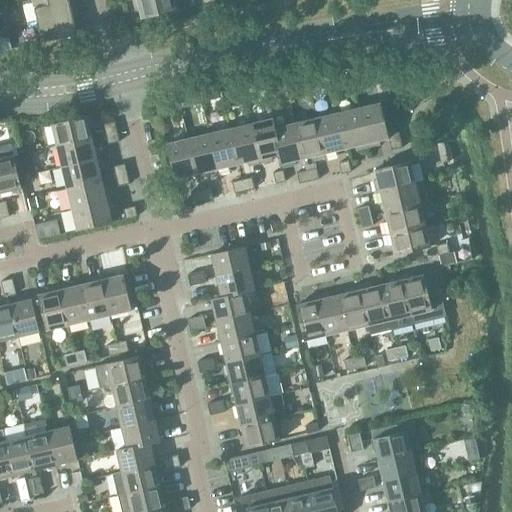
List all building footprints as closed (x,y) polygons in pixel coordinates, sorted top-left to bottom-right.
[(32,0),(37,21),(76,11),(73,0),(70,0),(69,0),(68,0),(32,0)] [(174,0),(133,0),(136,10),(139,9),(142,19),(177,11),(174,0)] [(76,11),(37,21),(42,42),(77,34),(75,24),(79,23),(76,11)] [(6,28),(0,29),(0,39),(9,38),(6,28)] [(197,93),(179,97),(181,108),(200,104),(197,93)] [(380,103),(358,108),(368,147),(380,144),(379,140),(388,138),(386,131),(387,130),(380,103)] [(358,108),(337,113),(346,148),(355,146),(356,150),(368,147),(358,108)] [(337,113),(316,118),(326,157),(338,154),(337,150),(346,148),(337,113)] [(52,124),(57,146),(92,138),(90,129),(93,128),(90,115),(52,124)] [(316,118),(295,123),(304,158),(313,156),(314,160),(326,157),(316,118)] [(273,119),(251,124),(260,163),(272,160),(271,156),(279,154),(280,154),(274,129),(275,128),(273,119)] [(103,125),(106,134),(117,131),(115,122),(103,125)] [(295,123),(275,128),(274,129),(280,154),(279,154),(282,167),(295,164),(294,160),(304,158),(295,123)] [(251,124),(230,129),(238,164),(247,162),(248,166),(260,163),(251,124)] [(387,130),(386,131),(388,138),(389,140),(400,138),(398,128),(387,130)] [(230,129),(209,134),(218,173),(230,170),(229,166),(238,164),(230,129)] [(117,131),(106,134),(108,145),(119,142),(117,131)] [(209,134),(188,139),(196,174),(205,172),(206,176),(218,173),(209,134)] [(57,146),(62,167),(101,158),(98,146),(94,147),(92,138),(57,146)] [(400,138),(389,140),(391,150),(402,148),(400,138)] [(196,174),(188,139),(166,144),(175,183),(188,180),(187,176),(196,174)] [(0,146),(0,194),(21,189),(11,144),(0,146)] [(413,150),(415,160),(427,157),(424,147),(413,150)] [(31,157),(18,160),(22,176),(34,173),(31,157)] [(62,167),(67,188),(102,180),(100,171),(103,170),(101,158),(62,167)] [(338,163),(341,174),(351,172),(349,160),(338,163)] [(373,180),(376,192),(415,183),(409,161),(375,170),(377,179),(373,180)] [(113,167),(116,176),(127,173),(125,164),(113,167)] [(316,168),(306,170),(309,182),(319,179),(316,168)] [(273,172),(276,184),(286,181),(283,170),(273,172)] [(309,182),(306,170),(296,173),(299,184),(309,182)] [(127,173),(116,176),(118,186),(129,184),(127,173)] [(252,177),(242,180),(245,191),(255,189),(252,177)] [(67,188),(72,209),(111,200),(108,188),(104,189),(102,180),(67,188)] [(245,191),(242,180),(232,182),(235,193),(245,191)] [(383,203),(385,212),(420,204),(415,183),(376,192),(379,204),(383,203)] [(210,187),(200,190),(203,201),(212,199),(210,187)] [(203,201),(200,190),(190,192),(193,203),(203,201)] [(111,200),(72,209),(77,231),(112,222),(110,213),(114,212),(111,200)] [(383,222),(386,234),(425,225),(420,204),(385,212),(387,221),(383,222)] [(124,209),(126,219),(137,216),(135,206),(124,209)] [(357,208),(360,218),(371,215),(369,206),(357,208)] [(7,209),(0,210),(0,218),(9,217),(7,209)] [(371,215),(360,218),(362,228),(373,226),(371,215)] [(46,223),(36,226),(39,240),(50,237),(46,223)] [(425,225),(386,234),(389,246),(393,245),(395,255),(430,247),(425,225)] [(270,242),(260,245),(261,252),(271,249),(270,242)] [(438,256),(449,253),(447,243),(436,246),(438,256)] [(211,254),(216,276),(250,268),(245,246),(211,254)] [(449,254),(438,257),(441,267),(456,263),(454,253),(449,254)] [(216,276),(221,297),(245,292),(255,290),(250,268),(216,276)] [(203,271),(195,273),(198,285),(206,283),(203,271)] [(198,285),(195,273),(187,275),(190,286),(198,285)] [(446,316),(435,273),(423,275),(414,277),(413,273),(401,276),(412,324),(446,316)] [(113,274),(101,276),(110,315),(132,310),(123,275),(114,277),(113,274)] [(90,283),(81,285),(89,320),(110,315),(101,276),(89,279),(90,283)] [(412,325),(412,324),(401,276),(389,279),(390,283),(381,285),(391,330),(412,325)] [(0,281),(2,289),(14,286),(12,279),(0,281)] [(71,283),(59,286),(68,325),(89,320),(81,285),(72,287),(71,283)] [(391,330),(381,285),(372,287),(371,283),(359,286),(368,325),(370,335),(391,330)] [(14,286),(2,289),(4,297),(16,294),(14,286)] [(68,325),(59,286),(47,289),(48,293),(38,295),(46,330),(68,325)] [(348,293),(339,295),(347,330),(368,325),(359,286),(347,289),(348,293)] [(211,299),(216,321),(250,313),(245,292),(221,297),(211,299)] [(329,293),(317,296),(326,335),(347,330),(339,295),(330,297),(329,293)] [(326,335),(317,296),(305,299),(306,303),(296,305),(304,340),(326,335)] [(32,299),(10,304),(18,337),(40,332),(32,299)] [(10,304),(0,306),(0,341),(18,337),(10,304)] [(216,321),(221,342),(255,334),(250,313),(216,321)] [(203,316),(195,318),(198,329),(206,328),(203,316)] [(198,329),(195,318),(187,320),(190,331),(198,329)] [(221,342),(226,363),(260,355),(255,334),(221,342)] [(428,340),(431,351),(441,349),(438,337),(428,340)] [(126,340),(116,343),(119,354),(129,352),(126,340)] [(119,354),(116,343),(106,345),(109,356),(119,354)] [(405,345),(395,348),(398,359),(408,357),(405,345)] [(398,359),(395,348),(385,350),(388,361),(398,359)] [(84,350),(74,353),(77,364),(87,362),(84,350)] [(77,364),(74,353),(64,355),(67,366),(77,364)] [(226,363),(231,384),(265,376),(260,355),(226,363)] [(363,355),(354,358),(356,369),(366,367),(363,355)] [(382,355),(375,357),(378,368),(385,366),(382,355)] [(100,388),(112,385),(146,378),(140,356),(95,366),(100,388)] [(213,358),(205,360),(208,372),(215,370),(213,358)] [(356,369),(354,358),(344,360),(346,371),(356,369)] [(208,372),(205,360),(197,362),(200,373),(208,372)] [(311,368),(314,379),(324,377),(321,365),(311,368)] [(34,369),(25,371),(27,381),(36,379),(34,369)] [(231,384),(236,405),(281,394),(276,373),(265,376),(231,384)] [(12,374),(5,376),(7,385),(15,384),(12,374)] [(111,408),(117,406),(150,399),(146,378),(112,385),(114,395),(108,397),(105,399),(104,402),(105,405),(107,407),(111,408)] [(67,388),(69,396),(81,393),(79,385),(67,388)] [(81,393),(69,396),(71,403),(83,401),(81,393)] [(281,394),(236,405),(241,426),(275,418),(286,415),(281,394)] [(117,406),(122,428),(155,420),(150,399),(117,406)] [(223,400),(215,402),(217,414),(225,412),(223,400)] [(217,414),(215,402),(207,404),(210,415),(217,414)] [(275,418),(241,426),(246,448),(280,440),(275,418)] [(45,420),(24,425),(35,470),(56,465),(48,431),(45,420)] [(122,428),(126,447),(127,448),(150,443),(150,444),(161,442),(155,420),(122,428)] [(372,439),(378,461),(419,451),(412,421),(396,425),(398,433),(372,439)] [(319,431),(317,423),(305,426),(307,434),(319,431)] [(24,425),(3,430),(14,475),(35,470),(24,425)] [(70,426),(48,431),(56,465),(78,460),(70,426)] [(77,429),(79,437),(91,434),(89,426),(77,429)] [(3,430),(0,430),(0,478),(14,475),(3,430)] [(91,434),(79,437),(81,446),(93,443),(91,434)] [(450,461),(481,456),(477,436),(447,441),(450,461)] [(306,440),(298,442),(301,454),(309,452),(306,440)] [(291,444),(293,456),(301,454),(298,442),(291,444)] [(349,444),(351,452),(363,450),(361,442),(349,444)] [(116,450),(122,472),(155,464),(150,444),(150,443),(127,448),(126,447),(116,450)] [(264,451),(256,452),(256,453),(259,464),(267,462),(264,451)] [(383,482),(416,474),(424,472),(419,451),(378,461),(383,482)] [(256,453),(224,460),(227,472),(259,464),(256,453)] [(178,455),(170,457),(173,468),(180,466),(178,455)] [(173,468),(170,457),(162,458),(165,470),(173,468)] [(112,474),(117,495),(160,485),(155,464),(122,472),(112,474)] [(72,473),(75,485),(83,483),(80,471),(72,473)] [(383,482),(388,503),(421,495),(416,474),(383,482)] [(337,511),(329,476),(308,481),(314,511),(337,511)] [(373,476),(365,478),(368,489),(376,488),(373,476)] [(29,480),(30,487),(42,485),(40,477),(29,480)] [(365,478),(357,480),(360,491),(368,489),(365,478)] [(314,511),(308,481),(286,486),(292,511),(314,511)] [(42,485),(30,487),(32,495),(44,492),(42,485)] [(117,495),(121,511),(139,511),(165,506),(160,485),(117,495)] [(292,511),(286,486),(265,491),(270,511),(292,511)] [(270,511),(265,491),(240,497),(243,510),(247,509),(247,511),(270,511)] [(388,503),(389,511),(425,511),(421,495),(388,503)] [(187,497),(180,499),(182,510),(190,508),(187,497)] [(474,498),(465,499),(466,506),(475,504),(474,498)] [(175,511),(182,510),(180,499),(172,500),(174,511),(175,511)]
